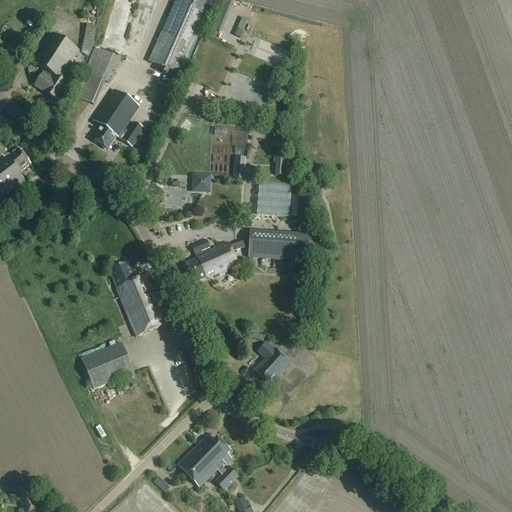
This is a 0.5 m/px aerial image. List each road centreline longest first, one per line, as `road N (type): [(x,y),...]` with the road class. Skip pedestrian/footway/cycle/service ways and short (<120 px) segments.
road 1 (tertiary): [(214,395),(143,229),(0,94)]
road 2 (tertiary): [(428,511),(351,459),(242,416),(214,395)]
road 3 (unclassified): [(95,511),(214,395)]
